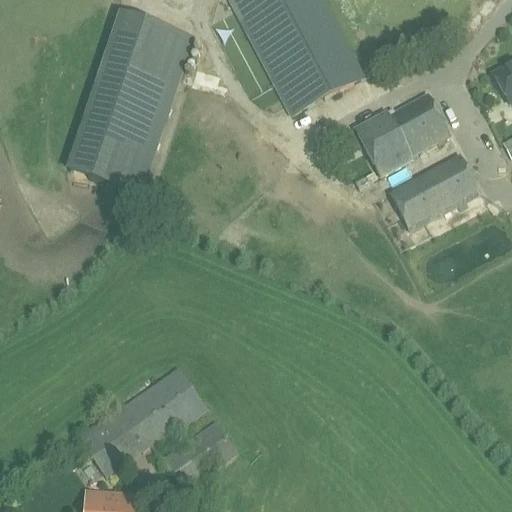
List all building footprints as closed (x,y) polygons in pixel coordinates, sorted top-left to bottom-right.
[(229,0),(242,24),(286,0),(229,0)] [(321,0),(286,0),(242,24),(292,119),(364,80),(321,0)] [(121,15),(68,174),(141,199),(194,39),(121,15)] [(511,68),(509,70),(508,68),(492,77),(509,106),(511,104),(511,68)] [(427,98),(388,119),(411,160),(449,139),(427,98)] [(386,115),(355,132),(380,180),(413,163),(411,160),(388,119),(386,115)] [(461,139),(468,135),(460,117),(452,121),(461,139)] [(460,160),(390,198),(409,233),(479,195),(460,160)] [(511,246),(409,294),(432,343),(511,305),(511,246)] [(137,511),(138,496),(84,495),(83,511),(137,511)]
